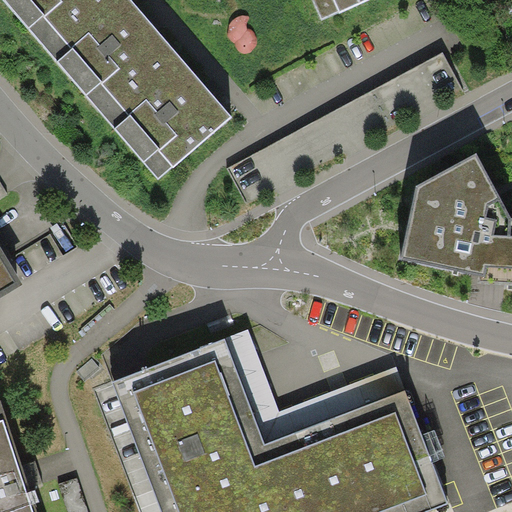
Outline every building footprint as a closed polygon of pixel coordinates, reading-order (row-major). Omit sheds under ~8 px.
[(132,0),(3,0),(158,178),(172,166),(174,167),(233,117),(206,86),(149,19),(132,0)] [(314,0),(323,20),(367,0),(314,0)] [(475,154),(415,184),(399,259),(476,276),(476,283),(496,283),(511,283),(511,216),(510,216),(475,154)] [(0,297),(21,284),(0,249),(0,297)] [(248,330),(225,339),(266,445),(405,391),(396,367),(280,411),(248,330)] [(225,339),(113,381),(162,511),(428,511),(449,505),(405,391),(266,445),(225,339)] [(1,400),(0,400),(0,511),(37,511),(24,471),(1,400)]
